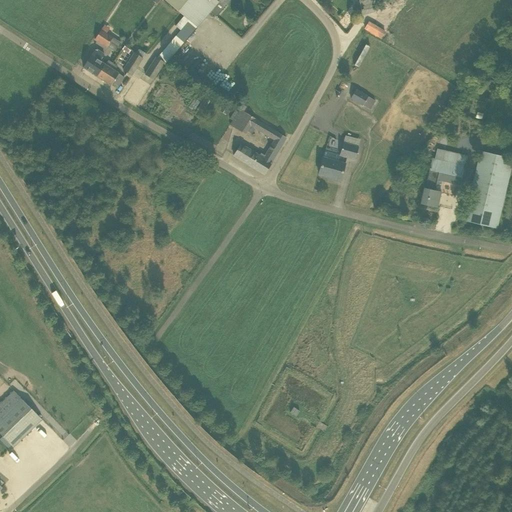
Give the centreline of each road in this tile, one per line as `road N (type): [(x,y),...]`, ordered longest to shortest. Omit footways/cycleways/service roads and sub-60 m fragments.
road 1 (secondary): [(264,511),(138,388),(0,180)]
road 2 (secondary): [(0,208),(152,434),(231,511)]
road 3 (unclassified): [(265,189),(0,30)]
road 4 (secondary): [(511,314),(393,430),(347,511)]
road 5 (unclassified): [(511,249),(265,189)]
road 6 (unclassified): [(265,189),(336,58),(332,32),(303,0)]
road 7 (secondary): [(377,511),(427,430),(511,340)]
road 8 (track): [(156,337),(265,189)]
